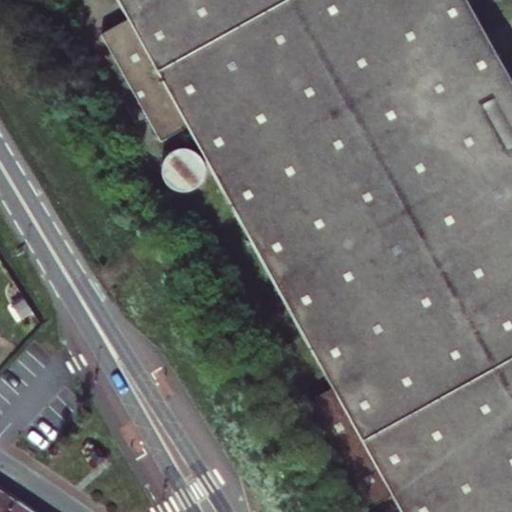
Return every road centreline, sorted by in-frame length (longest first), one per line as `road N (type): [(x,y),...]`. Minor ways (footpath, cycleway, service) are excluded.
road 1 (secondary): [(226,511),(38,228)]
road 2 (secondary): [(38,228),(193,511)]
